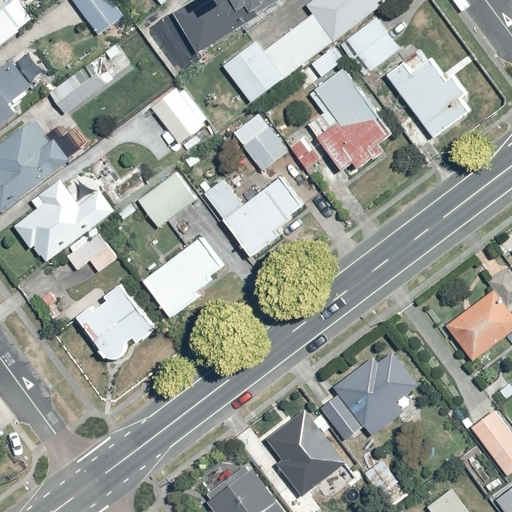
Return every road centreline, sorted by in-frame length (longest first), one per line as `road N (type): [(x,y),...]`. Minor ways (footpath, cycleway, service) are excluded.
road 1 (tertiary): [(511,165),(90,484)]
road 2 (residential): [(90,484),(0,360)]
